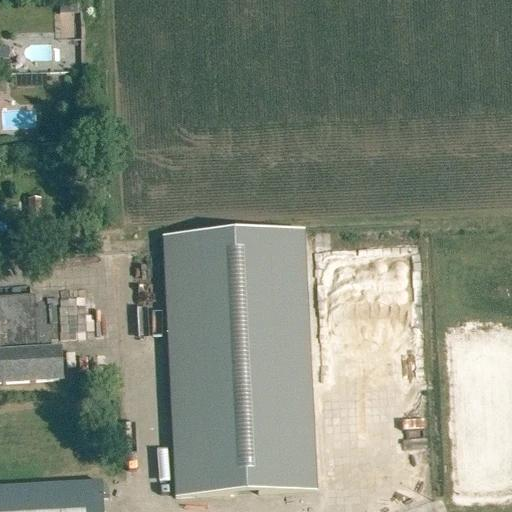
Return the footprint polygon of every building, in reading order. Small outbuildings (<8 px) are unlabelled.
[(9,61),(0,61),(0,77),(10,77),(9,61)] [(40,201),(28,201),(28,221),(41,220),(40,201)] [(163,240),(175,501),(316,494),(303,233),(163,240)] [(0,386),(63,382),(61,351),(51,351),(50,343),(57,343),(56,327),(46,328),(45,309),(35,310),(34,297),(0,299),(0,386)] [(0,511),(102,511),(101,484),(0,489),(0,511)]
